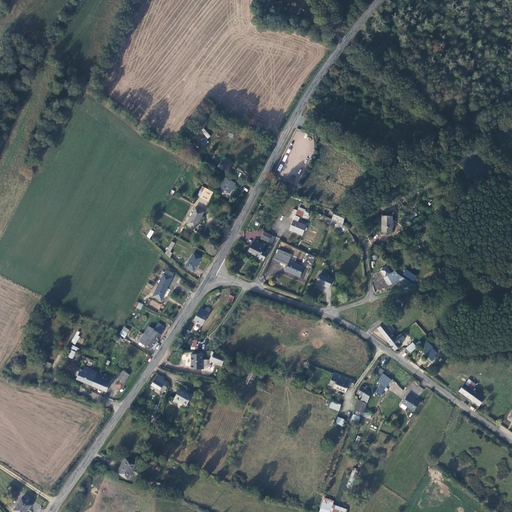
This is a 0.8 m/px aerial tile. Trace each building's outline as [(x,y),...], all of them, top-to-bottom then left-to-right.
[(204,128),(201,131),(207,139),(210,136),(204,128)] [(227,173),(234,162),(224,156),(217,167),(227,173)] [(233,185),(226,182),(220,192),(227,196),(233,185)] [(209,201),(213,191),(201,186),(197,196),(209,201)] [(194,230),(202,213),(195,209),(187,225),(194,230)] [(289,229),(303,235),(307,225),(298,222),(300,217),(296,215),(297,211),(294,209),(290,217),(294,218),(289,229)] [(344,223),(346,212),(336,210),(333,218),(344,223)] [(383,232),(392,233),(393,213),(389,213),(389,215),(383,215),(383,232)] [(264,235),(262,239),(269,242),(272,235),(264,231),(262,235),(264,235)] [(265,245),(253,240),(248,250),(252,252),(252,253),(259,257),(265,245)] [(174,243),(172,241),(164,253),(169,257),(172,253),(169,252),(174,243)] [(292,255),(279,249),(275,259),(287,265),(285,270),(300,276),(304,267),(289,261),(292,255)] [(308,253),(303,265),(310,268),(315,257),(308,253)] [(194,254),(186,266),(193,270),(201,258),(194,254)] [(382,267),(387,276),(391,273),(386,265),(382,267)] [(166,269),(164,274),(172,277),(174,273),(166,269)] [(402,274),(413,282),(417,276),(405,269),(402,274)] [(391,273),(387,276),(392,283),(398,280),(396,276),(394,277),(391,273)] [(164,274),(153,296),(160,299),(172,277),(164,274)] [(330,287),(333,279),(321,274),(317,282),(330,287)] [(204,310),(199,307),(191,319),(201,324),(209,309),(205,308),(204,310)] [(378,328),(384,336),(391,331),(388,327),(391,324),(388,321),(385,323),(378,328)] [(124,326),(119,334),(124,338),(129,330),(124,326)] [(154,330),(151,328),(147,335),(155,341),(160,333),(154,330)] [(195,336),(198,329),(191,328),(186,336),(191,338),(191,340),(194,340),(195,336)] [(76,331),(71,343),(76,344),(80,332),(76,331)] [(396,337),(391,331),(384,336),(389,343),(396,337)] [(153,349),(158,342),(155,341),(147,335),(142,343),(147,347),(151,349),(151,348),(153,349)] [(389,343),(394,348),(395,349),(401,344),(396,337),(389,343)] [(410,353),(417,347),(412,342),(405,348),(410,353)] [(430,346),(424,352),(425,353),(424,355),(430,361),(432,360),(436,357),(435,356),(438,353),(430,346)] [(436,361),(439,364),(449,356),(442,348),(439,350),(443,355),(436,361)] [(210,362),(222,366),(225,357),(213,353),(210,362)] [(199,354),(190,355),(190,369),(203,369),(203,361),(200,361),(199,354)] [(76,378),(92,386),(97,372),(94,371),(94,370),(84,366),(81,372),(79,371),(76,378)] [(122,371),(117,379),(123,383),(129,374),(122,371)] [(249,371),(243,382),(250,386),(256,375),(249,371)] [(111,378),(100,373),(97,372),(92,386),(106,391),(111,378)] [(380,396),(384,390),(385,390),(392,379),(382,373),(377,382),(380,383),(375,392),(380,396)] [(352,387),(354,382),(339,375),(338,376),(332,374),(327,384),(345,393),(348,385),(352,387)] [(163,381),(155,377),(150,385),(159,390),(162,385),(161,385),(163,381)] [(465,384),(460,391),(480,406),(485,398),(473,390),(477,385),(469,380),(466,385),(465,384)] [(356,393),(368,400),(371,393),(360,387),(356,393)] [(190,397),(177,390),(173,399),(185,405),(190,397)] [(407,396),(402,405),(413,412),(419,403),(407,396)] [(331,401),(329,408),(339,411),(341,404),(331,401)] [(359,402),(355,411),(362,415),(366,405),(359,402)] [(353,414),(350,422),(358,425),(360,417),(353,414)] [(335,423),(343,426),(346,420),(338,417),(335,423)] [(117,473),(127,479),(134,465),(123,459),(121,462),(123,463),(117,473)] [(146,459),(142,465),(145,466),(146,465),(152,469),(155,464),(146,459)] [(352,468),(347,487),(353,489),(357,469),(352,468)] [(22,499),(14,510),(17,511),(26,511),(31,505),(22,499)] [(319,511),(329,511),(333,502),(323,500),(319,511)]
